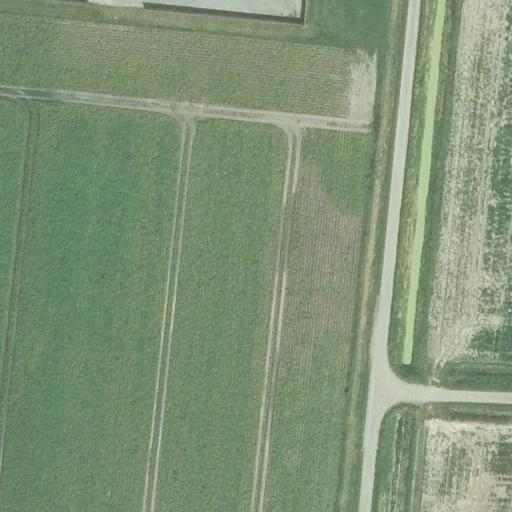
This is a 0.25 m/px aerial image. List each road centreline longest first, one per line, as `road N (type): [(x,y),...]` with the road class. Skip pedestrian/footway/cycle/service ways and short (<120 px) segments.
road 1 (unclassified): [(374,390),(414,0)]
road 2 (unclassified): [(511,396),(374,390)]
road 3 (unclassified): [(374,390),(362,511)]
